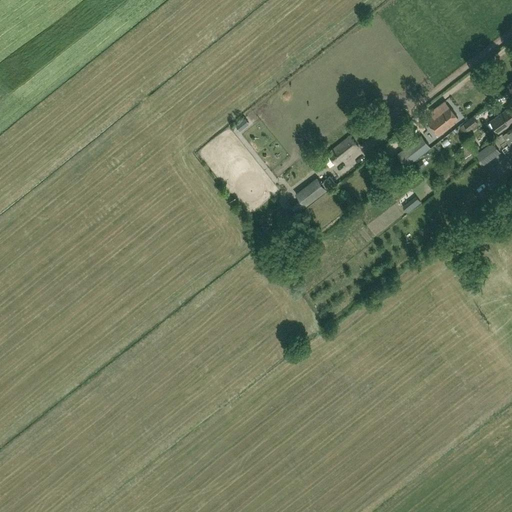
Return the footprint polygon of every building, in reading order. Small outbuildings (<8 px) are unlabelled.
[(450,106),(443,112),(441,109),(427,120),(439,135),(454,122),(453,121),(459,117),(450,106)] [(508,126),(511,123),(511,113),(508,108),(490,121),(499,132),(508,125),(508,126)] [(468,130),(473,127),(477,124),(472,116),(463,123),(468,130)] [(240,130),(249,123),(245,118),(236,125),(240,130)] [(511,128),(503,136),(511,147),(511,128)] [(336,164),(358,147),(350,135),(327,153),(336,164)] [(398,153),(406,164),(430,146),(421,135),(398,153)] [(464,145),(470,154),(479,147),(472,137),(466,141),(463,136),(460,138),(464,145)] [(484,165),(500,153),(492,142),(475,154),(484,165)] [(298,214),(307,207),(326,190),(317,179),(298,196),(301,200),(292,207),(298,214)] [(287,247),(290,250),(293,248),(294,249),(305,241),(308,239),(309,239),(316,233),(311,227),(304,232),(304,233),(301,236),(297,239),(291,232),(277,242),(283,250),(287,247)]
